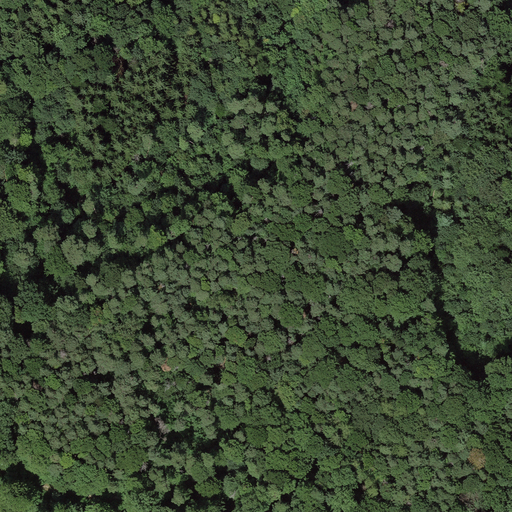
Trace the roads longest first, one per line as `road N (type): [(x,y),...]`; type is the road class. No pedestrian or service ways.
road 1 (track): [(170,0),(178,53),(168,105),(138,158),(47,266),(40,303),(60,339),(101,372),(190,422),(195,486)]
road 2 (track): [(473,380),(450,338),(433,189),(447,137),(511,31)]
